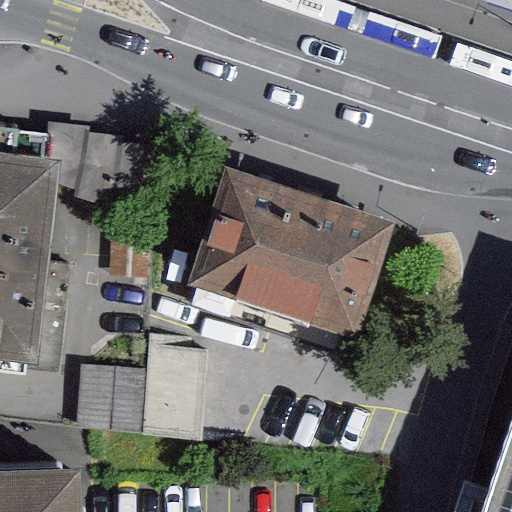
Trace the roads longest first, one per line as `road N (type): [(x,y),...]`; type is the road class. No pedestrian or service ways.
road 1 (secondary): [(0,11),(511,174)]
road 2 (secondary): [(511,106),(216,0)]
